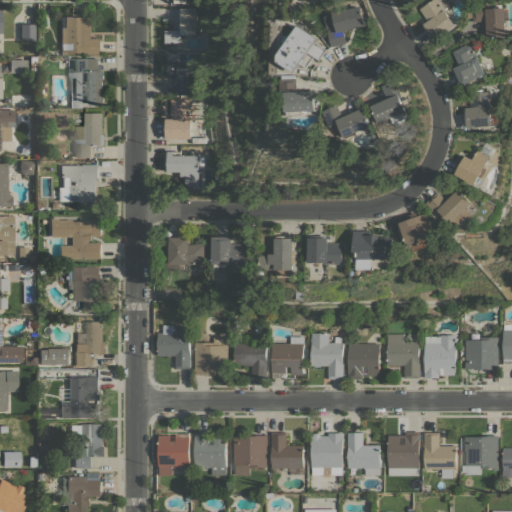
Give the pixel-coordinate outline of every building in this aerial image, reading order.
[(435,39),(434,37),(432,39),(424,26),(425,25),(424,23),(429,20),(420,8),(431,0),(439,0),(447,10),(446,11),(456,25),(435,39)] [(329,28),(326,17),(336,15),(335,12),(361,6),(367,26),(346,32),(349,43),(334,47),(329,28)] [(510,19),(506,20),(508,36),(506,36),(506,38),(502,38),(502,36),(497,37),(497,38),(496,38),(496,37),(488,37),(487,20),(474,21),(472,7),(488,6),(488,9),(505,7),(505,9),(509,9),(510,19)] [(165,42),(166,29),(180,30),(181,8),(189,8),(189,7),(190,7),(190,8),(196,8),(196,34),(182,34),(181,43),(165,42)] [(60,28),(64,28),(64,17),(70,17),(88,16),(88,29),(90,29),(90,38),(101,38),(101,54),(60,54),(60,28)] [(34,40),(20,40),(19,24),(33,24),(34,40)] [(321,37),(318,41),(329,49),(322,59),(318,56),(310,67),(304,63),(299,72),(282,60),(282,54),(301,24),(321,37)] [(472,41),(473,44),(474,43),(476,47),(475,48),(488,73),(463,86),(454,67),(459,64),(453,51),(472,41)] [(68,55),(88,55),(88,58),(99,58),(100,70),(104,70),(104,81),(103,81),(103,93),(104,93),(104,102),(83,102),(83,107),(68,107),(68,75),(67,75),(67,67),(69,67),(69,60),(68,61),(68,55)] [(26,59),(26,72),(8,72),(8,59),(26,59)] [(164,60),(182,60),(182,66),(197,66),(197,95),(176,95),(176,78),(164,78),(164,60)] [(299,74),(299,78),(301,78),(302,89),(319,88),(320,110),(308,111),(308,115),(292,116),(291,112),(290,92),(286,92),(285,78),(287,78),(287,75),(299,74)] [(383,86),(398,78),(406,95),(402,97),(409,112),(405,114),(407,118),(396,123),(394,118),(383,123),(378,113),(377,114),(376,112),(377,112),(373,103),(388,96),(383,86)] [(493,108),(491,109),(492,111),(499,110),(500,122),(493,123),(493,125),(469,128),(469,124),(466,124),(465,108),(468,108),(467,93),(492,91),(493,108)] [(167,136),(164,136),(164,121),(167,121),(167,118),(171,118),(172,98),(193,99),(193,121),(192,121),(191,138),(167,137),(167,136)] [(361,135),(360,132),(349,138),(347,134),(343,136),(338,125),(334,127),(326,111),(341,104),(346,114),(363,106),(365,109),(366,108),(374,126),(373,126),(374,129),(361,135)] [(0,109),(14,109),(14,123),(6,123),(6,126),(10,126),(10,141),(0,141),(0,109)] [(103,134),(105,134),(105,145),(91,145),(91,157),(74,157),(74,143),(75,143),(75,126),(85,126),(85,113),(103,112),(103,134)] [(481,176),(476,185),(456,174),(466,156),(473,160),(479,149),(481,150),(485,143),(495,148),(491,155),(492,156),(486,167),(487,168),(487,169),(487,170),(484,176),(482,177),(481,176)] [(180,152),(180,155),(205,156),(205,167),(200,167),(200,188),(186,187),(186,177),(181,177),(182,172),(168,171),(168,170),(165,170),(166,151),(174,151),(174,152),(180,152)] [(32,160),(32,174),(22,173),(19,170),(19,160),(32,160)] [(0,163),(7,163),(7,193),(10,196),(11,196),(11,206),(0,206),(0,163)] [(99,164),(99,178),(97,178),(97,201),(76,201),(76,205),(69,205),(69,201),(68,201),(68,200),(57,200),(57,187),(62,187),(62,181),(62,177),(60,177),(60,165),(76,165),(83,165),(83,164),(99,164)] [(440,190),(449,199),(460,189),(474,203),(453,224),(446,217),(444,219),(427,203),(440,190)] [(418,215),(418,216),(428,212),(435,229),(428,232),(429,235),(420,239),(421,241),(411,245),(408,239),(407,239),(406,237),(407,237),(401,222),(418,215)] [(13,254),(0,254),(0,215),(13,215),(13,254)] [(59,258),(59,245),(71,245),(70,236),(50,236),(50,217),(58,217),(58,219),(72,219),(72,220),(86,220),(86,219),(102,219),(102,235),(92,235),(92,240),(88,240),(88,242),(102,242),(102,258),(59,258)] [(372,258),(372,269),(359,269),(359,258),(359,255),(358,255),(358,253),(355,253),(355,230),(365,230),(365,233),(383,233),(383,236),(395,236),(395,254),(388,254),(388,257),(372,258)] [(187,268),(175,269),(175,263),(171,264),(170,237),(189,236),(190,244),(205,244),(205,263),(187,263),(187,268)] [(213,263),(213,236),(232,236),(233,243),(248,243),(248,263),(228,263),(228,268),(215,268),(215,263),(213,263)] [(310,237),(329,237),(329,243),(344,243),(344,264),(327,264),(327,262),(310,262),(310,237)] [(276,238),(294,238),(296,238),(296,251),(297,251),(297,263),(294,263),(294,268),(292,268),(292,275),(279,275),(279,270),(261,270),(261,255),(270,255),(270,253),(276,253),(276,238)] [(28,246),(28,256),(18,256),(18,246),(28,246)] [(72,280),(71,280),(71,279),(67,279),(67,268),(71,268),(71,266),(88,266),(88,267),(100,267),(100,278),(102,278),(102,310),(82,310),(82,300),(72,300),(72,280)] [(0,278),(8,278),(8,290),(0,290),(0,297),(6,297),(6,307),(0,307),(0,278)] [(160,298),(160,287),(183,289),(182,298),(178,298),(178,300),(172,300),(172,298),(170,298),(170,300),(163,300),(163,298),(160,298)] [(511,302),(502,309),(502,301),(511,301),(511,302)] [(85,333),(85,321),(103,321),(103,342),(105,342),(105,353),(92,353),(92,365),(74,365),(74,351),(75,351),(75,333),(85,333)] [(176,368),(176,355),(159,355),(158,332),(164,332),(164,324),(191,324),(191,368),(176,368)] [(266,324),(266,335),(256,335),(256,324),(266,324)] [(511,363),(504,363),(504,359),(503,359),(503,329),(504,329),(504,324),(511,324),(511,363)] [(21,346),(21,361),(0,361),(0,329),(1,329),(1,346),(21,346)] [(344,363),(344,378),(329,378),(329,365),(321,365),(321,366),(315,366),(315,365),(312,365),(311,341),(310,341),(310,338),(311,338),(311,332),(319,332),(319,331),(326,331),(326,332),(329,332),(329,342),(335,342),(335,336),(342,336),(342,342),(343,342),(344,363)] [(405,377),(405,364),(388,364),(388,360),(387,360),(387,358),(388,358),(388,333),(404,333),(404,341),(421,341),(421,377),(405,377)] [(440,374),(440,377),(425,377),(425,342),(427,342),(427,338),(433,338),(433,336),(441,335),(441,334),(456,334),(456,338),(457,338),(457,341),(456,341),(456,374),(440,374)] [(214,342),(214,336),(227,336),(227,344),(227,371),(223,371),(223,372),(216,372),(216,374),(195,374),(195,368),(195,342),(214,342)] [(286,377),(273,377),(273,373),(272,373),(272,343),(290,343),(290,336),(302,336),(303,343),(303,342),(304,374),(292,374),(291,366),(286,366),(286,373),(286,376),(286,377)] [(499,368),(478,368),(478,367),(466,367),(466,339),(480,339),(480,336),(499,336),(499,368)] [(239,342),(239,341),(251,341),(251,342),(267,342),(267,364),(268,364),(267,377),(249,377),(249,365),(235,365),(235,342),(239,342)] [(348,378),(349,342),(380,343),(380,375),(363,375),(363,378),(348,378)] [(60,388),(68,388),(68,380),(37,380),(37,370),(99,369),(99,394),(86,394),(86,419),(37,420),(37,407),(60,407),(60,388)] [(6,410),(0,410),(0,370),(16,370),(16,390),(6,390),(6,410)] [(85,423),(103,423),(103,445),(105,445),(105,455),(91,455),(92,468),(74,468),(74,456),(71,456),(71,439),(74,439),(74,424),(85,424),(85,423)] [(212,467),(195,467),(195,431),(207,431),(207,434),(227,435),(227,441),(228,441),(228,443),(227,443),(227,467),(226,467),(226,474),(212,474),(212,467)] [(272,468),(272,431),(287,431),(287,445),(304,445),(304,448),(305,448),(305,451),(304,451),(304,468),(303,468),(303,474),(289,474),(289,468),(280,468),(280,472),(273,472),(273,468),(272,468)] [(420,467),(420,475),(389,475),(389,467),(389,443),(388,443),(388,441),(389,441),(389,434),(405,434),(405,431),(420,431),(420,467)] [(160,475),(160,467),(159,467),(159,443),(157,443),(157,441),(159,441),(159,435),(171,435),(171,433),(190,432),(190,467),(186,467),(186,474),(173,474),(160,475)] [(344,467),(326,467),(326,474),(312,474),(312,443),(311,443),(311,441),(312,441),(312,435),(329,435),(329,432),(344,432),(344,467)] [(381,444),(381,467),(380,468),(380,474),(366,475),(366,468),(365,468),(365,467),(349,468),(348,432),(364,432),(364,444),(381,444)] [(455,478),(449,478),(449,476),(442,476),(442,468),(425,468),(424,432),(440,432),(440,445),(457,445),(457,468),(454,468),(455,478)] [(236,475),(236,464),(235,464),(235,440),(234,440),(234,435),(252,435),(252,434),(268,434),(268,441),(268,467),(250,467),(250,475),(236,475)] [(461,474),(461,465),(466,465),(466,450),(465,450),(465,436),(478,436),(478,435),(499,435),(499,467),(481,467),(481,474),(467,474),(461,474)] [(511,477),(503,477),(503,469),(503,447),(511,447),(511,477)] [(19,451),(19,466),(2,466),(2,451),(19,451)] [(36,458),(36,466),(28,466),(28,458),(36,458)] [(60,505),(60,476),(66,476),(87,476),(87,479),(102,479),(102,495),(90,495),(90,504),(89,504),(89,511),(66,511),(66,505),(60,505)] [(0,511),(0,478),(15,486),(16,484),(23,487),(21,493),(23,494),(21,498),(23,499),(20,504),(23,505),(19,511),(0,511)]
